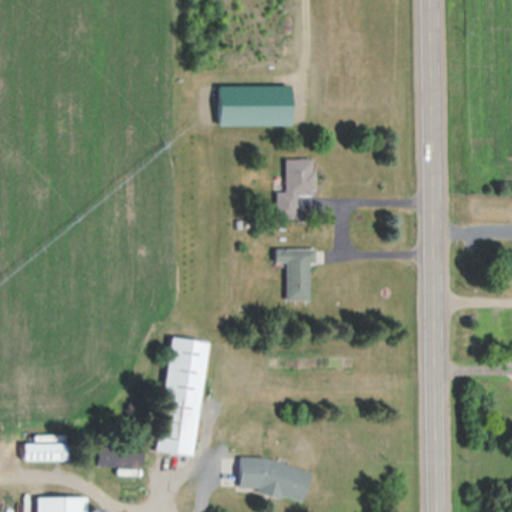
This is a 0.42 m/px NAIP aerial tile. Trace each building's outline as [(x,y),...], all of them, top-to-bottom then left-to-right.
[(290,85),(219,85),(219,124),(290,124),(290,85)] [(284,192),(275,192),(275,217),(295,217),(295,195),(314,195),(314,158),(284,158),(284,192)] [(285,263),(285,301),(309,301),(310,263),(315,263),(315,249),(275,248),(275,263),(285,263)] [(206,342),(169,337),(154,451),(191,456),(206,342)] [(23,461),(67,461),(67,442),(23,442),(23,461)] [(141,466),(141,446),(97,446),(97,466),(141,466)] [(236,491),(305,497),(308,465),(239,459),(236,491)]
